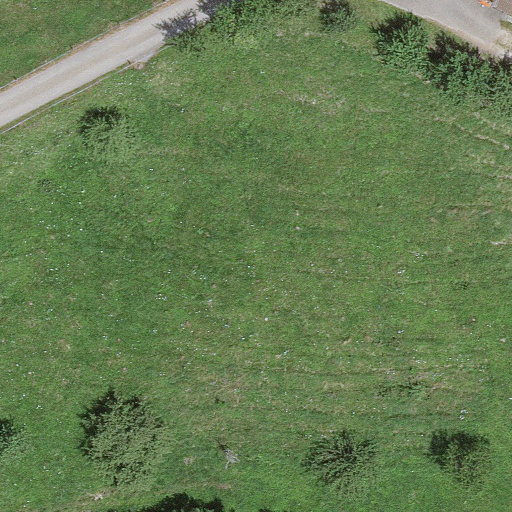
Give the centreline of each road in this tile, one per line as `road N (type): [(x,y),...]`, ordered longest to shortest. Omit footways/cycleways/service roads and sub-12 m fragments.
road 1 (track): [(214,0),(0,114)]
road 2 (track): [(511,53),(399,0)]
